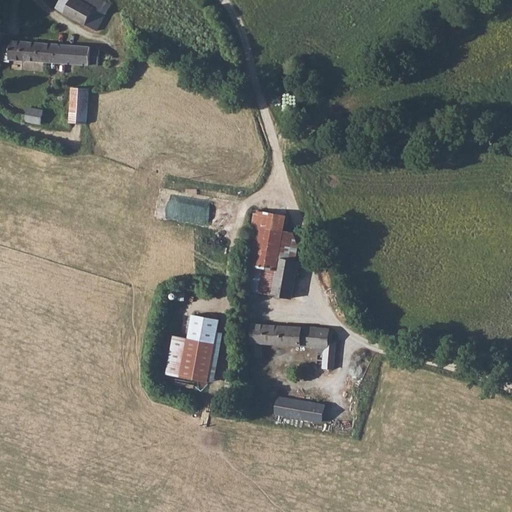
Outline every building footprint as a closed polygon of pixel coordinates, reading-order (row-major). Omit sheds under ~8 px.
[(59,0),(56,7),(65,13),(64,14),(85,26),(86,25),(98,31),(107,14),(96,8),(96,7),(83,0),(59,0)] [(4,52),(3,61),(10,62),(11,60),(99,66),(100,48),(11,40),(11,46),(5,47),(4,48),(4,51),(5,52),(4,52)] [(73,88),(70,123),(87,125),(89,89),(73,88)] [(29,108),(26,121),(41,124),(43,110),(29,108)] [(278,266),(273,291),(275,291),(274,298),(293,301),(294,294),(301,256),(298,255),(282,253),(280,266),(278,266)] [(316,349),(316,353),(323,353),(322,368),(334,369),(336,340),(329,339),(330,328),(252,323),(250,354),(261,354),(262,345),(316,349)] [(223,344),(172,333),(166,373),(215,381),(223,344)] [(323,405),(305,401),(278,397),(275,414),(311,420),(321,422),(323,405)]
